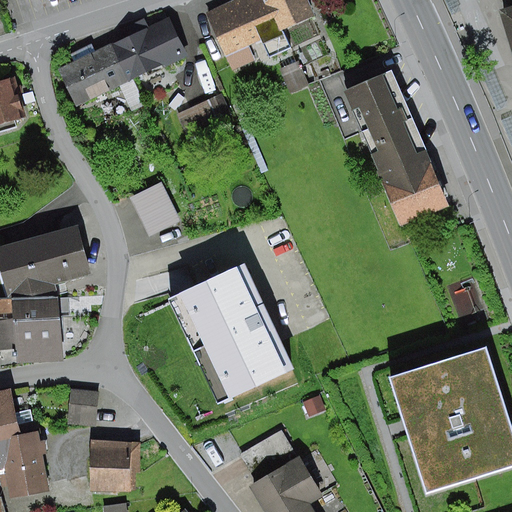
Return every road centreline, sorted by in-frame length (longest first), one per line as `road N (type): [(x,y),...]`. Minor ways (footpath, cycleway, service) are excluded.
road 1 (residential): [(29,43),(64,144),(112,233),(116,271),(100,375)]
road 2 (primary): [(511,241),(407,0)]
road 3 (residential): [(100,375),(134,398),(222,511)]
road 4 (residential): [(163,0),(29,43)]
